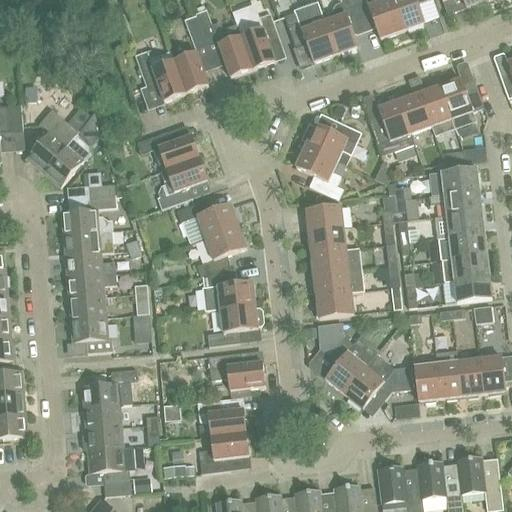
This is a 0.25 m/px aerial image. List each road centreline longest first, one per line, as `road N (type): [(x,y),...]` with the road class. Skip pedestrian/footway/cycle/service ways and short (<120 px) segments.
road 1 (residential): [(511,425),(348,445),(332,463),(286,469),(281,421),(294,396),(272,213),(257,168),(235,159),(218,114),(265,98),(291,108),(474,43)]
road 2 (residential): [(0,482),(46,478),(56,465),(35,229),(24,215),(0,215)]
road 3 (residential): [(511,284),(494,141),(503,123)]
